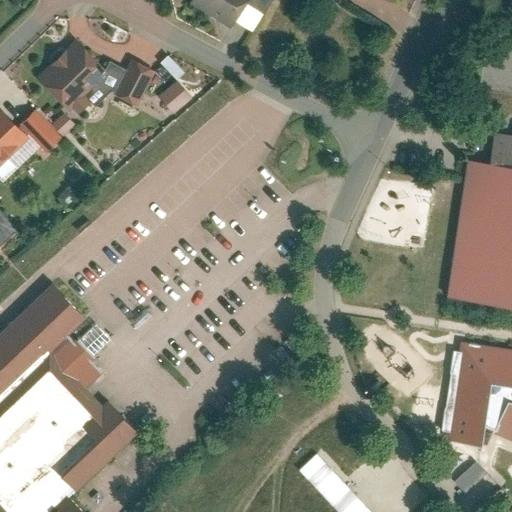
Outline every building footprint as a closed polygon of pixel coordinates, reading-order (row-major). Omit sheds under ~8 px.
[(243,0),(195,0),(195,1),(232,21),(243,0)] [(104,72),(74,41),(34,80),(73,120),(89,104),(80,95),(104,72)] [(175,77),(180,71),(166,56),(160,61),(175,77)] [(153,72),(131,61),(114,94),(137,105),(153,72)] [(170,112),(190,99),(177,79),(157,93),(170,112)] [(32,107),(14,126),(22,134),(44,154),(62,135),(32,107)] [(14,126),(0,112),(0,156),(22,134),(14,126)] [(487,162),(461,158),(443,297),(511,305),(511,134),(491,131),(487,162)] [(0,206),(0,225),(1,226),(0,227),(0,246),(2,248),(21,227),(0,206)] [(86,321),(54,289),(0,341),(0,511),(73,511),(59,498),(126,432),(85,391),(105,371),(94,359),(98,354),(79,335),(73,341),(70,337),(86,321)] [(461,351),(452,351),(442,430),(451,432),(450,441),(482,445),(483,429),(494,431),(493,435),(511,443),(511,349),(463,342),(461,351)] [(298,467),(338,511),(371,511),(316,450),(298,467)]
